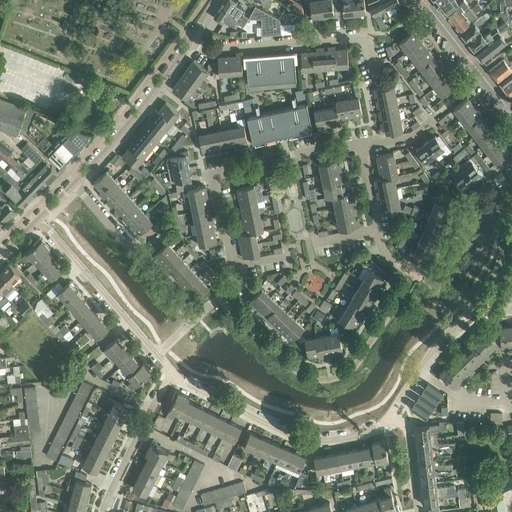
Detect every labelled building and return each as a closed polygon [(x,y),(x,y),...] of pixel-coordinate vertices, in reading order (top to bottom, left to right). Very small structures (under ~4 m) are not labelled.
[(237,1),(234,0),(224,0),(221,6),(245,22),(248,17),(243,14),(245,11),(241,9),(242,8),(235,3),(237,1)] [(302,4),(295,1),(293,0),(290,0),(294,2),(292,10),(304,14),(302,4)] [(304,0),(305,2),(305,5),(307,15),(312,14),(312,17),(318,16),(319,19),(324,18),(320,0),(304,0)] [(320,0),(324,18),(328,18),(328,15),(334,14),(333,11),(339,10),(337,0),(320,0)] [(337,0),(339,10),(343,9),(344,15),(350,14),(350,17),(356,16),(355,6),(353,0),(337,0)] [(353,0),(355,6),(356,16),(360,16),(360,13),(366,12),(364,0),(353,0)] [(380,0),(366,0),(369,6),(380,27),(385,24),(379,13),(387,9),(390,14),(397,11),(394,5),(400,2),(399,0),(380,0)] [(443,0),(438,4),(440,7),(445,13),(462,0),(443,0)] [(462,0),(445,13),(452,22),(470,8),(466,2),(469,0),(462,0)] [(470,8),(452,22),(459,31),(470,22),(476,17),(474,14),(482,8),(477,3),(470,8)] [(221,6),(214,17),(224,23),(225,21),(234,27),(237,23),(242,26),(243,27),(249,18),(248,17),(245,22),(221,6)] [(249,18),(262,18),(261,27),(261,36),(281,34),(280,24),(280,22),(279,19),(268,13),(266,12),(263,10),(255,6),(249,18)] [(284,24),(295,23),(301,23),(303,16),(289,12),(284,24)] [(476,35),(475,33),(480,29),(477,26),(489,16),(486,12),(460,32),(468,42),(476,35)] [(506,13),(498,13),(504,21),(507,19),(506,13)] [(476,35),(468,42),(475,52),(501,33),(501,32),(511,28),(511,26),(510,26),(509,22),(508,18),(508,19),(504,21),(497,27),(496,26),(490,31),(484,35),(481,31),(476,35)] [(284,24),(280,24),(281,34),(295,33),(295,23),(284,24)] [(399,42),(404,47),(401,49),(404,53),(420,40),(413,31),(399,42)] [(501,33),(475,52),(483,61),(496,51),(508,42),(503,37),(501,33)] [(404,53),(404,54),(407,51),(414,60),(427,49),(420,40),(404,53)] [(328,50),(324,51),(324,48),(325,68),(337,67),(335,47),(327,47),(328,50)] [(348,66),(347,49),(336,50),(335,47),(337,67),(348,66)] [(316,51),(312,52),(314,69),(325,68),(324,48),(316,48),(316,51)] [(434,58),(427,49),(414,60),(421,69),(434,58)] [(297,62),(297,52),(243,56),(244,66),(247,66),(248,85),(249,85),(249,84),(295,80),(295,82),(296,81),(295,62),(297,62)] [(301,52),(302,70),(314,69),(312,52),(301,52)] [(511,58),(510,61),(503,52),(486,66),(498,81),(511,70),(511,58)] [(218,57),(219,75),(231,74),(229,56),(218,57)] [(241,56),(229,56),(231,74),(242,73),(241,56)] [(439,59),(437,61),(434,58),(421,69),(428,78),(444,65),(439,59)] [(210,72),(206,69),(193,60),(186,70),(200,79),(203,75),(206,77),(210,72)] [(399,61),(395,64),(400,71),(404,67),(403,66),(399,61)] [(451,74),(446,68),(444,70),(442,67),(444,66),(444,65),(428,78),(435,87),(451,74)] [(409,74),(404,67),(400,71),(405,77),(409,74)] [(186,70),(180,79),(193,88),(196,83),(204,88),(207,84),(200,79),(186,70)] [(511,70),(498,81),(510,96),(511,94),(511,70)] [(436,93),(440,98),(456,85),(449,76),(451,74),(435,87),(439,92),(436,93)] [(414,89),(418,86),(416,83),(419,81),(416,76),(409,82),(414,89)] [(192,95),(195,91),(193,88),(180,79),(173,88),(187,98),(190,93),(192,95)] [(394,85),(387,87),(374,89),(375,97),(378,96),(379,100),(376,100),(396,96),(394,85)] [(424,92),(418,86),(414,89),(420,95),(424,92)] [(307,98),(306,92),(303,92),(302,89),(295,91),(297,100),(307,98)] [(378,111),(378,112),(398,108),(396,96),(376,100),(378,108),(381,108),(381,111),(378,111)] [(425,106),(428,103),(423,96),(419,99),(425,106)] [(0,128),(18,134),(28,107),(0,97),(0,128)] [(362,114),(359,98),(358,97),(347,99),(350,116),(362,114)] [(242,100),(245,112),(255,109),(253,98),(242,100)] [(467,98),(453,109),(461,118),(474,107),(467,98)] [(338,107),(337,107),(339,119),(350,116),(347,99),(337,101),(338,107)] [(166,102),(159,111),(172,122),(179,113),(166,102)] [(254,142),(255,145),(269,142),(278,140),(277,137),(288,134),(289,137),(312,132),(311,129),(312,129),(307,104),(247,117),(253,143),(254,143),(254,142)] [(422,110),(419,107),(419,106),(412,112),(415,116),(422,110)] [(340,123),(339,119),(337,107),(325,110),(329,126),(340,123)] [(461,118),(468,127),(481,116),(474,107),(461,118)] [(381,123),(401,119),(398,108),(378,112),(380,119),(383,119),(383,122),(381,123)] [(149,118),(165,131),(169,126),(172,122),(159,111),(156,109),(151,115),(154,117),(151,120),(149,118)] [(314,112),(317,128),(329,126),(325,110),(314,112)] [(438,121),(441,125),(444,128),(449,125),(446,123),(444,122),(448,119),(445,115),(438,121)] [(484,119),(481,116),(468,127),(475,136),(491,123),(486,117),(484,119)] [(142,127),(157,140),(165,131),(149,118),(144,124),(146,126),(144,129),(142,127)] [(386,134),(402,131),(403,130),(401,119),(381,123),(382,130),(385,130),(386,134)] [(420,124),(417,121),(411,126),(413,130),(420,124)] [(23,123),(21,128),(20,131),(25,134),(27,130),(26,130),(28,124),(27,124),(23,123)] [(62,126),(62,127),(71,136),(70,136),(82,147),(89,140),(91,135),(82,131),(77,129),(70,123),(65,129),(62,126)] [(493,126),(491,128),(489,125),(491,124),(491,123),(475,136),(482,145),(498,132),(493,126)] [(180,129),(187,134),(190,130),(183,125),(180,129)] [(248,142),(246,132),(244,126),(238,128),(237,125),(232,126),(236,145),(248,142)] [(445,130),(441,133),(444,137),(451,132),(448,128),(449,125),(444,128),(445,130)] [(232,126),(233,129),(227,130),(226,127),(221,128),(225,147),(236,145),(232,126)] [(82,147),(70,136),(71,136),(62,127),(55,133),(61,139),(60,139),(65,144),(75,154),(82,147)] [(135,136),(134,136),(150,149),(157,140),(142,127),(137,133),(139,135),(137,137),(135,136)] [(221,128),(221,131),(215,132),(215,129),(210,130),(214,149),(225,147),(221,128)] [(204,132),(198,133),(202,150),(202,151),(214,149),(210,130),(210,131),(210,133),(204,135),(204,132)] [(482,145),(489,154),(503,143),(496,134),(498,133),(498,132),(482,145)] [(177,141),(181,144),(186,137),(182,134),(177,141)] [(143,158),(150,149),(134,136),(130,142),(132,144),(129,147),(143,158)] [(435,136),(426,143),(435,156),(445,149),(435,136)] [(75,154),(65,144),(60,139),(53,147),(68,161),(75,154)] [(47,141),(41,148),(47,153),(55,161),(62,168),(68,161),(53,147),(47,141)] [(181,144),(177,141),(171,147),(175,151),(181,144)] [(462,146),(459,142),(452,148),(454,152),(462,146)] [(27,143),(21,149),(28,156),(34,163),(30,167),(46,184),(57,173),(50,166),(27,143)] [(435,156),(426,143),(412,152),(422,165),(435,156)] [(510,152),(503,143),(489,154),(496,163),(510,152)] [(469,144),(465,147),(470,154),(474,151),(469,144)] [(136,167),(143,158),(129,147),(122,156),(136,167)] [(0,165),(33,198),(40,191),(18,170),(13,165),(16,162),(3,150),(0,148),(0,165)] [(163,148),(158,155),(162,158),(168,151),(163,148)] [(189,167),(186,155),(189,154),(188,150),(180,152),(180,156),(168,158),(166,160),(169,171),(189,167)] [(414,158),(409,151),(405,154),(410,161),(414,158)] [(473,155),(479,162),(482,159),(477,152),(473,155)] [(376,156),(379,167),(396,164),(393,153),(376,156)] [(162,158),(158,155),(152,162),(157,165),(162,158)] [(122,159),(119,157),(113,163),(116,166),(122,159)] [(444,157),(439,160),(443,165),(447,162),(444,157)] [(414,158),(410,161),(415,168),(419,165),(414,158)] [(469,158),(460,166),(473,182),(482,174),(469,158)] [(486,171),(490,168),(488,166),(482,159),(479,162),(486,171)] [(24,161),(21,164),(18,160),(16,161),(16,162),(13,165),(18,170),(40,191),(46,184),(30,167),(24,161)] [(336,160),(319,163),(321,175),(341,171),(340,163),(337,164),(336,160)] [(379,167),(381,179),(398,175),(396,164),(379,167)] [(0,165),(0,173),(10,184),(5,189),(22,206),(23,207),(33,198),(0,165)] [(151,172),(144,166),(141,170),(148,176),(151,172)] [(473,182),(460,166),(451,174),(464,189),(473,182)] [(135,176),(138,172),(131,167),(128,171),(135,176)] [(189,167),(169,171),(171,183),(184,180),(190,179),(191,179),(189,167)] [(94,182),(101,191),(114,179),(110,175),(112,173),(109,169),(94,182)] [(341,171),(321,175),(324,186),(344,182),(342,175),(339,175),(338,172),(341,171)] [(437,171),(430,177),(432,179),(434,181),(441,175),(437,171)] [(145,178),(138,172),(135,176),(142,182),(145,178)] [(429,179),(424,172),(420,174),(425,182),(429,179)] [(381,179),(379,179),(374,180),(376,188),(379,187),(379,190),(376,191),(377,191),(396,187),(394,177),(398,176),(398,175),(381,179)] [(441,175),(434,181),(437,185),(444,179),(441,175)] [(160,184),(154,178),(150,181),(156,188),(160,184)] [(122,188),(114,179),(101,191),(99,193),(104,199),(107,197),(109,199),(122,188)] [(344,182),(324,186),(326,198),(350,193),(350,192),(346,193),(344,186),(341,186),(341,183),(344,182)] [(160,184),(156,188),(162,195),(166,191),(160,184)] [(257,184),(255,185),(237,188),(239,199),(257,196),(256,190),(258,189),(257,184)] [(205,185),(201,186),(188,189),(190,200),(207,197),(205,185)] [(412,196),(421,194),(426,193),(428,186),(427,185),(424,185),(424,188),(415,190),(416,195),(412,196)] [(382,202),(379,202),(379,203),(399,199),(396,187),(377,191),(378,199),(381,198),(382,202)] [(130,196),(122,188),(109,199),(107,201),(112,207),(114,205),(117,208),(114,210),(115,210),(130,196)] [(0,214),(7,221),(18,211),(3,196),(0,192),(0,214)] [(351,196),(350,193),(326,198),(333,197),(335,207),(355,203),(353,196),(351,196)] [(260,195),(257,196),(239,199),(241,211),(259,207),(258,201),(261,200),(260,195)] [(122,214),(124,216),(122,218),(137,205),(130,196),(115,210),(120,216),(122,214)] [(190,200),(193,211),(210,208),(207,197),(190,200)] [(401,210),(399,199),(379,203),(380,210),(383,209),(384,214),(401,210)] [(432,209),(431,213),(447,219),(451,209),(435,202),(432,209)] [(355,204),(355,203),(335,207),(337,219),(357,215),(356,207),(353,208),(352,204),(355,204)] [(162,213),(168,208),(165,204),(159,210),(162,213)] [(145,213),(137,205),(122,218),(127,224),(130,222),(132,225),(147,211),(145,213)] [(419,208),(414,206),(410,214),(415,216),(419,208)] [(259,207),(241,211),(244,222),(261,218),(260,212),(263,212),(262,207),(259,207)] [(193,211),(195,223),(212,219),(210,208),(193,211)] [(140,233),(153,222),(148,217),(151,215),(147,211),(132,225),(140,233)] [(178,226),(185,224),(183,213),(178,214),(173,215),(175,227),(178,226)] [(442,230),(447,219),(431,213),(426,223),(442,230)] [(358,218),(355,219),(354,215),(357,215),(337,219),(340,230),(360,226),(358,218)] [(414,218),(409,217),(406,225),(411,227),(414,218)] [(264,218),(261,218),(244,222),(246,233),(264,229),(262,223),(265,223),(264,218)] [(214,231),(212,219),(195,223),(197,234),(214,231)] [(426,223),(422,234),(438,241),(442,230),(426,223)] [(257,243),(255,232),(264,230),(264,229),(246,233),(238,235),(240,246),(257,243)] [(174,230),(173,231),(171,233),(176,240),(180,236),(174,230)] [(401,238),(406,240),(409,232),(404,230),(401,238)] [(200,245),(211,243),(217,242),(214,231),(197,234),(200,245)] [(434,251),(438,241),(422,234),(418,245),(434,251)] [(406,240),(401,238),(397,246),(402,248),(406,240)] [(35,245),(22,257),(26,261),(32,256),(35,260),(33,262),(35,261),(36,261),(47,251),(50,249),(50,248),(48,246),(42,239),(35,245)] [(167,242),(154,254),(162,263),(175,251),(167,242)] [(190,253),(193,250),(188,243),(184,246),(190,253)] [(243,258),(260,254),(257,243),(240,246),(243,258)] [(418,245),(417,246),(413,255),(429,262),(434,251),(418,245)] [(193,250),(190,253),(196,259),(199,256),(193,250)] [(47,251),(36,261),(43,270),(44,270),(55,260),(55,259),(47,251)] [(170,271),(183,259),(175,251),(162,263),(170,271)] [(191,268),(183,259),(170,271),(178,280),(191,268)] [(55,260),(44,270),(45,272),(51,279),(63,269),(55,260)] [(205,270),(209,267),(203,260),(199,264),(205,270)] [(9,265),(8,265),(4,269),(5,269),(1,273),(12,283),(20,275),(10,264),(9,265)] [(209,267),(205,270),(211,277),(215,273),(209,267)] [(364,267),(358,277),(363,280),(378,289),(384,279),(364,267)] [(178,280),(185,288),(198,277),(191,268),(178,280)] [(26,276),(31,281),(34,277),(30,272),(29,273),(26,276)] [(340,279),(344,282),(348,274),(344,272),(340,279)] [(14,287),(11,284),(12,283),(1,273),(0,273),(0,289),(6,295),(14,287)] [(286,279),(283,276),(277,283),(280,286),(286,279)] [(34,277),(31,281),(36,286),(39,282),(34,277)] [(206,285),(199,278),(198,277),(185,288),(193,297),(206,285)] [(339,289),(344,282),(340,279),(335,287),(339,289)] [(374,300),(378,294),(376,292),(378,289),(363,280),(357,290),(374,300)] [(77,292),(69,282),(57,293),(65,302),(77,292)] [(289,293),(295,287),(291,284),(285,290),(289,293)] [(0,289),(0,306),(9,298),(6,295),(0,289)] [(19,293),(24,298),(29,294),(23,289),(19,293)] [(270,296),(262,289),(250,301),(258,309),(270,296)] [(302,296),(295,290),(292,293),(299,299),(302,296)] [(372,303),(370,302),(372,299),(374,300),(357,290),(351,299),(368,310),(372,303)] [(85,301),(77,292),(65,302),(73,311),(85,301)] [(258,309),(267,317),(279,304),(270,296),(258,309)] [(302,296),(299,299),(305,305),(308,302),(302,296)] [(324,299),(319,307),(326,311),(331,304),(324,299)] [(345,304),(343,308),(360,318),(366,309),(368,310),(351,299),(348,305),(345,304)] [(7,304),(12,309),(16,305),(11,300),(7,304)] [(27,300),(18,308),(24,315),(25,315),(31,310),(33,307),(31,304),(27,300)] [(73,311),(81,320),(93,310),(85,301),(73,311)] [(311,303),(310,304),(305,309),(309,312),(315,306),(311,303)] [(267,317),(275,325),(287,312),(279,304),(267,317)] [(342,309),(345,310),(342,315),(339,314),(337,318),(354,328),(360,318),(343,308),(342,309)] [(40,315),(39,315),(44,321),(48,317),(52,314),(47,309),(43,312),(40,315)] [(325,314),(317,309),(312,317),(320,321),(325,314)] [(81,320),(89,329),(101,319),(93,310),(81,320)] [(275,325),(284,333),(295,320),(287,312),(275,325)] [(48,317),(44,321),(49,326),(52,323),(48,317)] [(109,328),(101,319),(89,329),(97,338),(109,328)] [(284,333),(292,340),(304,328),(295,320),(284,333)] [(511,323),(507,324),(507,326),(499,327),(501,346),(511,345),(511,323)] [(52,330),(55,333),(60,339),(63,336),(70,330),(65,324),(60,329),(57,325),(52,330)] [(496,328),(490,328),(486,333),(483,330),(478,335),(476,334),(472,338),(474,339),(463,349),(462,348),(458,352),(459,354),(449,364),(447,362),(443,366),(445,368),(440,373),(441,375),(438,379),(451,388),(453,386),(453,387),(497,344),(495,341),(498,339),(496,328)] [(63,336),(60,339),(64,344),(67,348),(71,345),(68,341),(74,336),(69,330),(63,336)] [(338,351),(342,350),(339,333),(327,335),(331,355),(339,354),(338,351)] [(331,355),(327,335),(316,338),(320,357),(328,356),(327,353),(330,352),(331,355)] [(105,347),(113,356),(124,346),(117,337),(105,347)] [(320,358),(320,357),(316,338),(305,340),(308,357),(319,355),(320,358)] [(67,348),(72,353),(75,350),(76,351),(81,347),(75,341),(71,345),(67,348)] [(132,355),(124,346),(113,356),(121,366),(132,355)] [(140,364),(132,355),(121,366),(128,374),(140,364)] [(128,374),(126,376),(128,379),(131,381),(127,385),(131,389),(144,378),(146,380),(153,373),(151,372),(145,364),(143,362),(140,364),(128,374)] [(19,365),(13,366),(14,374),(7,375),(8,383),(16,382),(21,382),(20,375),(19,365)] [(97,367),(93,370),(100,377),(103,374),(98,369),(97,367)] [(90,390),(93,385),(83,380),(80,385),(90,390)] [(424,387),(423,388),(439,398),(439,396),(442,393),(443,393),(427,382),(427,383),(427,384),(425,387),(424,387)] [(80,385),(78,390),(88,395),(90,390),(80,385)] [(419,394),(435,405),(435,403),(437,400),(438,400),(439,399),(423,389),(423,390),(421,393),(419,394)] [(78,390),(75,395),(85,400),(88,395),(78,390)] [(174,400),(166,416),(171,418),(174,413),(180,416),(181,414),(188,401),(189,397),(178,392),(174,400)] [(75,395),(73,400),(83,405),(85,400),(75,395)] [(415,401),(430,412),(431,411),(430,410),(433,406),(434,406),(418,395),(418,396),(419,397),(416,400),(415,401)] [(110,405),(107,410),(109,412),(123,419),(127,420),(132,409),(108,397),(105,402),(110,405)] [(73,400),(71,405),(81,410),(83,405),(73,400)] [(198,406),(188,401),(181,414),(192,420),(198,406)] [(410,407),(410,408),(426,418),(426,416),(428,413),(429,413),(430,413),(414,402),(414,404),(412,407),(411,407),(410,407)] [(71,405),(68,410),(78,415),(81,410),(71,405)] [(209,411),(198,406),(192,420),(202,425),(209,411)] [(68,410),(66,415),(76,420),(78,415),(68,410)] [(220,417),(209,411),(202,425),(213,430),(220,417)] [(118,429),(123,419),(109,412),(106,419),(104,422),(118,429)] [(66,415),(63,420),(73,425),(76,420),(66,415)] [(224,436),(231,422),(220,417),(213,430),(224,436)] [(29,431),(28,426),(28,424),(25,424),(25,418),(19,418),(20,425),(14,425),(15,435),(29,433),(29,431)] [(63,420),(61,425),(71,430),(73,425),(63,420)] [(431,438),(436,437),(435,430),(447,429),(446,421),(439,421),(439,424),(415,427),(416,440),(431,438)] [(99,433),(113,440),(118,429),(104,422),(99,433)] [(234,441),(241,427),(231,422),(224,436),(234,441)] [(61,425),(58,430),(68,435),(71,430),(61,425)] [(58,430),(56,435),(66,440),(68,435),(58,430)] [(244,447),(255,452),(261,437),(250,432),(244,447)] [(29,433),(15,435),(9,435),(10,444),(30,442),(30,433),(29,433)] [(93,444),(107,451),(113,440),(99,433),(93,444)] [(183,438),(184,436),(179,434),(176,440),(181,442),(183,438)] [(56,435),(53,440),(63,445),(66,440),(56,435)] [(272,442),(261,437),(255,452),(266,456),(272,442)] [(181,442),(185,445),(191,448),(194,443),(183,438),(181,442)] [(454,441),(432,444),(431,438),(416,440),(418,450),(455,446),(454,441)] [(53,440),(51,445),(61,450),(63,445),(53,440)] [(374,442),(372,442),(373,446),(376,461),(376,463),(382,461),(383,462),(384,467),(390,466),(389,461),(386,449),(384,440),(374,442)] [(266,456),(277,461),(283,447),(272,442),(266,456)] [(172,460),(175,455),(151,443),(145,454),(149,456),(165,464),(165,463),(168,458),(172,460)] [(191,448),(195,450),(202,453),(204,448),(194,443),(191,448)] [(88,455),(102,462),(107,451),(93,444),(88,455)] [(51,445),(48,450),(59,455),(61,450),(51,445)] [(364,463),(364,464),(376,461),(373,446),(361,448),(364,463)] [(418,450),(419,461),(434,460),(433,454),(450,452),(454,452),(453,447),(455,447),(455,446),(418,450)] [(277,461),(275,467),(286,471),(288,466),(295,452),(283,447),(277,461)] [(364,464),(364,463),(361,448),(349,450),(352,466),(364,464)] [(48,450),(46,455),(56,460),(59,455),(48,450)] [(337,453),(340,468),(352,466),(349,450),(337,453)] [(288,466),(286,471),(297,476),(299,471),(306,456),(295,452),(288,466)] [(74,459),(62,454),(62,453),(59,460),(70,466),(74,459)] [(340,468),(337,453),(326,455),(329,470),(340,468)] [(88,455),(83,465),(97,472),(102,462),(88,455)] [(242,459),(233,455),(228,466),(237,470),(242,459)] [(326,455),(314,457),(317,473),(329,470),(326,455)] [(158,474),(161,467),(166,470),(169,465),(165,463),(165,464),(149,456),(143,466),(158,474)] [(204,464),(194,459),(192,464),(202,469),(204,464)] [(439,459),(434,460),(419,461),(420,472),(453,468),(452,463),(439,465),(439,459)] [(28,477),(34,477),(33,470),(32,464),(18,465),(19,472),(28,472),(28,477)] [(202,469),(192,464),(189,469),(199,474),(202,469)] [(153,485),(158,474),(143,466),(138,477),(153,485)] [(256,479),(258,475),(260,470),(256,467),(254,473),(252,472),(249,476),(256,479)] [(420,472),(421,483),(436,481),(435,475),(453,473),(453,474),(457,473),(457,468),(453,468),(420,472)] [(38,483),(43,483),(42,474),(45,473),(45,469),(36,470),(38,483)] [(199,474),(189,469),(187,474),(197,479),(199,474)] [(88,495),(91,483),(85,481),(87,475),(76,470),(74,478),(76,479),(75,486),(68,484),(66,489),(88,495)] [(301,471),(295,485),(306,486),(308,474),(301,471)] [(495,475),(499,482),(505,494),(511,490),(511,485),(508,478),(504,480),(500,472),(495,475)] [(197,479),(187,474),(184,479),(194,484),(197,479)] [(270,476),(267,484),(282,485),(282,480),(270,476)] [(135,498),(146,502),(149,496),(148,495),(153,485),(138,477),(133,488),(138,491),(135,498)] [(184,481),(176,477),(171,488),(176,490),(176,489),(179,491),(180,489),(182,484),(184,481)] [(391,477),(375,481),(376,485),(392,481),(391,477)] [(194,484),(184,479),(184,481),(182,484),(192,489),(194,484)] [(481,480),(471,481),(472,490),(478,489),(478,487),(482,486),(484,482),(482,480),(481,480)] [(241,493),(244,492),(246,491),(243,481),(238,482),(241,493)] [(423,494),(455,490),(455,485),(437,487),(436,481),(421,483),(423,494)] [(238,482),(232,484),(236,495),(241,493),(238,482)] [(482,486),(481,489),(489,493),(492,487),(492,486),(484,482),(482,486)] [(192,489),(182,484),(180,489),(190,494),(192,489)] [(232,484),(227,486),(230,496),(233,495),(236,495),(232,484)] [(227,486),(222,487),(225,498),(227,497),(230,496),(227,486)] [(222,487),(216,489),(220,500),(225,498),(222,487)] [(397,511),(389,487),(383,489),(386,496),(379,498),(383,511),(397,511)] [(85,507),(88,495),(66,489),(73,491),(70,503),(85,507)] [(190,494),(180,489),(177,494),(187,499),(190,494)] [(216,489),(211,491),(214,501),(215,501),(220,500),(216,489)] [(455,490),(423,494),(424,505),(428,505),(429,511),(439,510),(438,498),(449,496),(458,495),(457,490),(455,490)] [(211,491),(206,492),(209,503),(214,501),(211,491)] [(206,492),(200,494),(204,505),(209,503),(206,492)] [(187,499),(177,494),(175,499),(185,504),(187,499)] [(233,495),(230,496),(227,497),(229,505),(236,503),(233,495)] [(227,497),(225,498),(220,500),(215,501),(217,509),(229,505),(227,497)] [(371,511),(383,511),(379,498),(368,501),(371,511)] [(503,498),(490,500),(481,502),(482,507),(491,505),(492,511),(505,508),(503,498)] [(185,504),(175,499),(172,504),(182,509),(185,504)] [(37,509),(45,509),(45,501),(37,502),(37,509)] [(358,511),(371,511),(368,501),(357,505),(358,511)] [(332,511),(329,502),(318,506),(319,511),(332,511)] [(83,511),(85,507),(70,503),(67,511),(83,511)]
